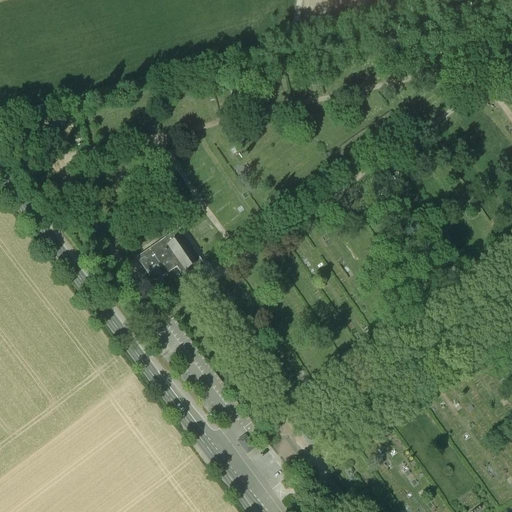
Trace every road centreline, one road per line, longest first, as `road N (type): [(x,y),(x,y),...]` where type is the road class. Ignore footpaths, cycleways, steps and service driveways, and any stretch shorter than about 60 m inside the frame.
road 1 (track): [(433,0),(0,116)]
road 2 (secondary): [(0,171),(258,511)]
